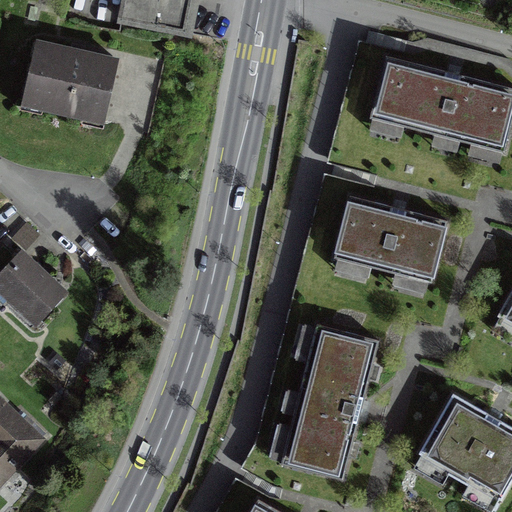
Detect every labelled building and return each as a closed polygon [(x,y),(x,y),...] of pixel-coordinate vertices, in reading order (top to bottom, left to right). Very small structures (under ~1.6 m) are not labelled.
[(122,0),(118,23),(181,35),(188,0),(122,0)] [(125,69),(34,47),(19,109),(110,131),(125,69)] [(511,93),(396,65),(380,128),(511,160),(511,93)] [(448,234),(352,206),(336,264),(433,288),(448,234)] [(0,287),(44,329),(71,299),(28,257),(0,285),(0,287)] [(511,300),(497,327),(500,328),(495,339),(511,348),(511,300)] [(344,487),(378,351),(325,338),(291,474),(344,487)] [(0,487),(3,490),(49,445),(0,395),(0,487)] [(493,511),(511,479),(511,431),(454,399),(419,461),(422,463),(416,473),(442,488),(449,477),(468,488),(460,502),(478,511),(493,511)]
